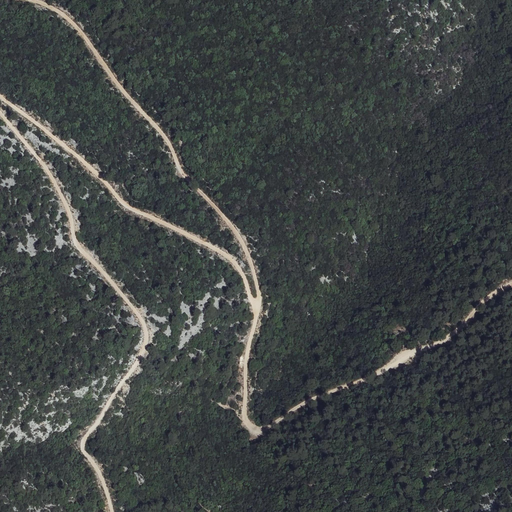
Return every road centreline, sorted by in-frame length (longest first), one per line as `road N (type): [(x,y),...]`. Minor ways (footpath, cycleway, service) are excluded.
road 1 (track): [(37,0),(75,17),(177,143),(192,175),(236,221),(255,247),(258,297),(238,254),(140,208),(0,89)]
road 2 (track): [(0,110),(56,181),(82,249),(147,327),(144,350),(81,445),(114,511)]
road 3 (track): [(258,297),(248,354),(253,412),(265,430),(297,405),(439,340),(482,291),(511,281)]
